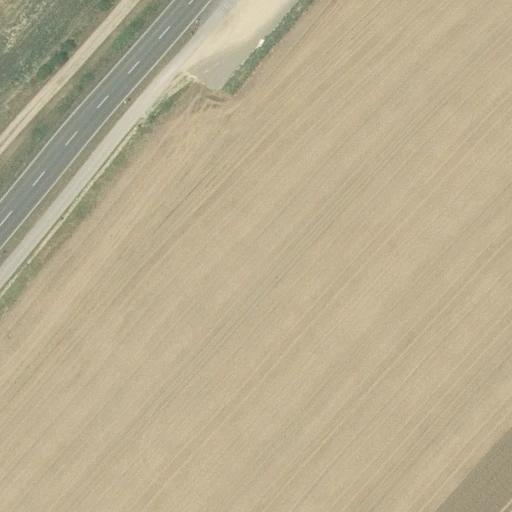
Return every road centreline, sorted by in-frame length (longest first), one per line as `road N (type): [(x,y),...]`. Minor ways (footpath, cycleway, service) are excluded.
road 1 (track): [(0,363),(130,221),(290,0)]
road 2 (secondary): [(0,319),(260,0)]
road 3 (track): [(0,249),(199,0)]
